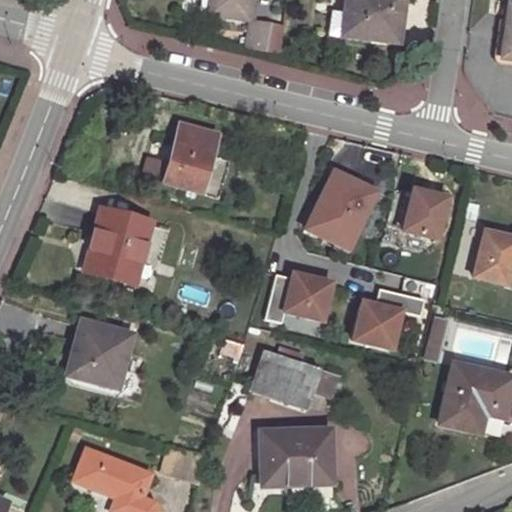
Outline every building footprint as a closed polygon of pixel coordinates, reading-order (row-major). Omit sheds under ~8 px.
[(212,0),(211,15),(248,20),(250,0),(212,0)] [(340,36),(392,43),(396,13),(401,14),(402,0),(344,0),(343,14),(330,12),(327,36),(340,38),(340,36)] [(499,58),(511,60),(511,5),(505,5),(504,19),(499,58)] [(396,13),(392,43),(397,44),(401,14),(396,13)] [(511,68),(511,60),(499,58),(504,19),(498,17),(491,66),(511,68)] [(268,24),(247,21),(242,48),(277,53),(280,32),(267,30),(268,24)] [(215,136),(177,125),(166,164),(161,183),(199,194),(215,136)] [(142,178),(161,183),(166,164),(147,159),(142,178)] [(373,194),(332,173),(305,229),(346,250),(373,194)] [(446,201),(413,193),(404,233),(436,240),(446,201)] [(98,210),(80,272),(133,285),(150,224),(98,210)] [(500,284),(511,240),(483,232),(472,277),(500,284)] [(511,259),(511,240),(500,284),(506,285),(511,259)] [(320,324),(329,285),(291,276),(290,281),(274,277),(263,322),(280,326),(283,315),(320,324)] [(375,307),(362,304),(353,342),(392,351),(400,314),(420,318),(424,301),(379,291),(375,307)] [(435,319),(433,326),(443,328),(445,322),(435,319)] [(130,335),(78,322),(64,375),(75,378),(116,389),(114,397),(135,403),(142,376),(121,371),(130,335)] [(443,328),(433,326),(425,358),(435,361),(443,328)] [(223,341),(209,336),(205,345),(221,350),(223,341)] [(309,393),(315,371),(296,365),(301,349),(280,342),(274,358),(262,354),(251,388),(305,406),(309,393)] [(511,379),(452,365),(438,424),(477,434),(482,416),(501,420),(511,379)] [(336,377),(315,371),(309,393),(328,399),(336,377)] [(72,386),(114,397),(116,389),(75,378),(72,386)] [(328,485),(327,431),(258,434),(260,487),(328,485)] [(200,457),(167,448),(159,473),(193,482),(200,457)] [(148,477),(84,451),(71,484),(113,500),(107,511),(155,511),(152,504),(139,499),(148,477)]
